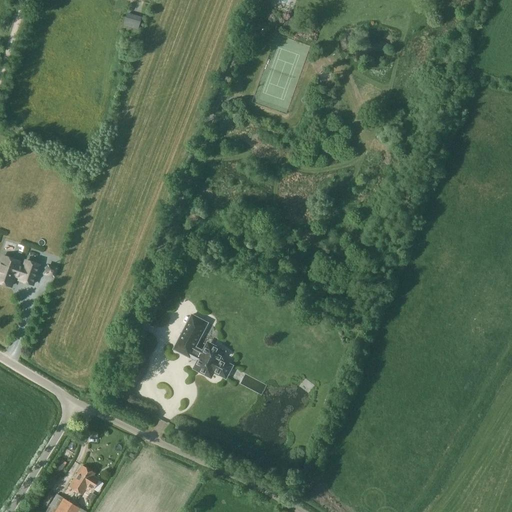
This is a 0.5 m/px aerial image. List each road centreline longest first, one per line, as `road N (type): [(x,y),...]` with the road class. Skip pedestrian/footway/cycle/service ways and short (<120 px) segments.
road 1 (track): [(93,410),(255,0)]
road 2 (unclassified): [(303,511),(78,403)]
road 3 (track): [(411,511),(511,350)]
road 4 (unclassified): [(10,511),(78,403)]
